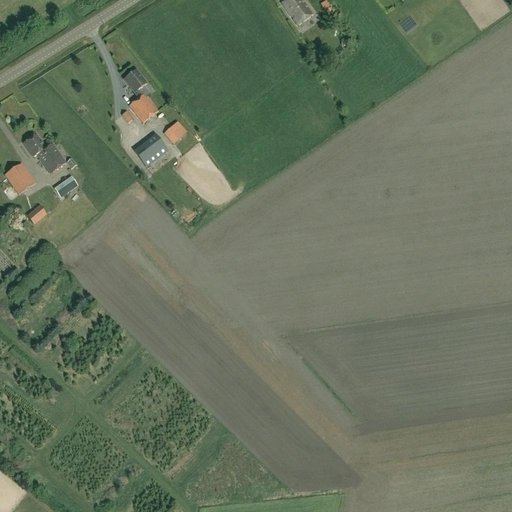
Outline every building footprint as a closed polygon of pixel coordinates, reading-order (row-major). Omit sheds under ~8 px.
[(296,25),(311,15),(300,0),(284,0),(280,3),(296,25)] [(144,124),(159,112),(146,97),(150,94),(144,86),(147,84),(136,71),(124,81),(135,94),(138,91),(142,97),(130,107),(144,124)] [(131,121),(133,120),(127,113),(122,116),(128,124),(131,121)] [(165,135),(175,145),(189,130),(183,124),(175,131),(172,128),(165,135)] [(50,175),(66,165),(53,145),(45,150),(36,136),(36,137),(34,135),(30,138),(31,140),(24,144),(33,158),(37,156),(50,175)] [(147,167),(167,151),(156,136),(135,152),(147,167)] [(72,169),(77,166),(72,160),(68,163),(72,169)] [(19,196),(35,184),(21,164),(5,176),(19,196)] [(60,199),(65,195),(78,187),(72,178),(54,189),(60,199)] [(27,218),(33,225),(46,215),(40,207),(27,218)]
